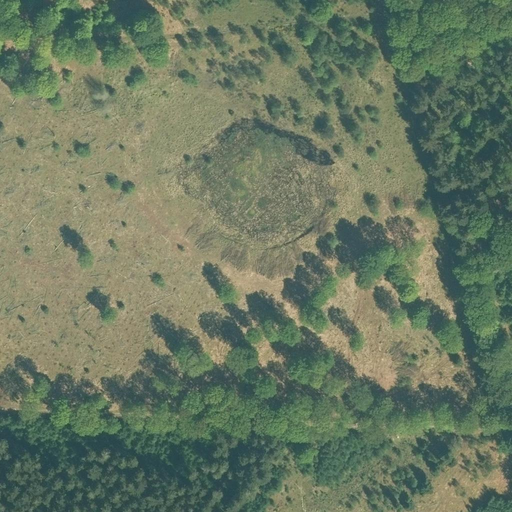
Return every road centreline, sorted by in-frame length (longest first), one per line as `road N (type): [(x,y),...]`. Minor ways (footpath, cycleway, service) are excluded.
road 1 (track): [(0,410),(474,430),(511,425)]
road 2 (track): [(511,430),(380,0)]
road 3 (track): [(435,0),(386,18),(364,8),(334,21),(154,37),(99,37),(0,7)]
